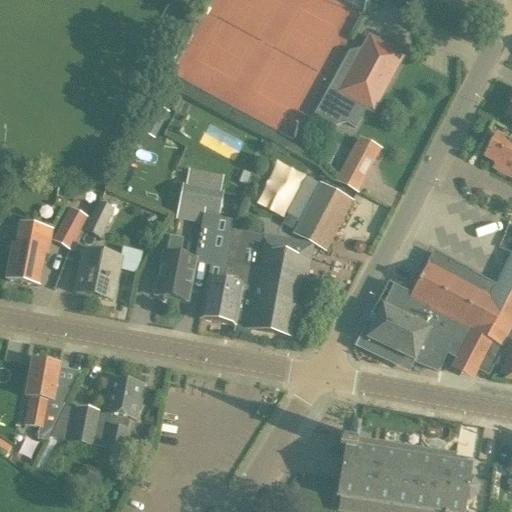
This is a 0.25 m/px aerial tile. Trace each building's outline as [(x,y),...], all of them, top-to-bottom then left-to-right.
[(368,111),(377,97),(383,85),(386,87),(403,58),(369,39),(341,89),(343,97),(368,111)] [(511,180),(511,143),(496,135),(483,159),(495,166),(492,170),(511,180)] [(359,140),(337,183),(356,194),(379,151),(359,140)] [(90,202),(92,186),(58,181),(56,198),(90,202)] [(220,193),(186,186),(182,185),(178,208),(219,217),(223,193),(220,193)] [(307,241),(305,244),(312,247),(326,255),(353,205),(332,194),(328,201),(320,196),(303,228),(299,236),(307,241)] [(100,241),(114,212),(97,203),(83,233),(100,241)] [(71,251),(88,220),(69,209),(52,241),(71,251)] [(47,257),(52,234),(19,227),(15,248),(12,247),(5,282),(39,289),(45,257),(47,257)] [(310,264),(312,247),(305,244),(261,236),(261,237),(229,231),(223,264),(224,264),(220,284),(206,282),(199,322),(235,329),(235,327),(246,329),(245,331),(292,340),(298,308),(302,308),(310,264)] [(186,304),(194,263),(179,260),(182,241),(169,238),(166,258),(162,257),(158,280),(155,280),(153,293),(156,293),(155,298),(164,300),(163,302),(176,305),(177,302),(186,304)] [(112,303),(121,261),(83,253),(74,296),(112,303)] [(492,368),(496,368),(511,340),(511,259),(497,289),(433,256),(412,297),(393,287),(382,308),(366,341),(435,377),(446,356),(455,360),(454,362),(476,374),(477,372),(487,377),(492,368)] [(511,340),(496,368),(502,369),(501,376),(511,377),(511,340)] [(48,438),(66,402),(53,399),(59,368),(32,363),(25,399),(28,400),(23,427),(37,429),(36,437),(48,438)] [(136,423),(143,387),(110,381),(103,415),(99,415),(99,413),(75,409),(75,410),(65,408),(34,471),(41,475),(46,466),(45,465),(58,441),(103,450),(124,454),(130,422),(136,423)] [(339,479),(336,502),(339,503),(337,511),(465,511),(466,507),(468,508),(477,502),(478,492),(473,483),(470,483),(472,469),(454,466),(456,456),(358,441),(359,437),(352,436),(346,435),(340,434),(338,452),(343,452),(340,472),(339,479)]
